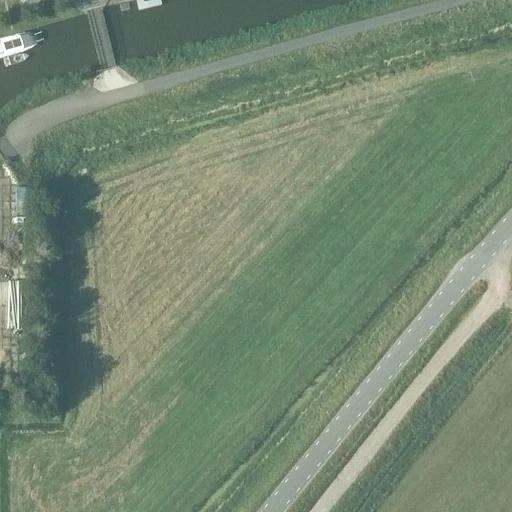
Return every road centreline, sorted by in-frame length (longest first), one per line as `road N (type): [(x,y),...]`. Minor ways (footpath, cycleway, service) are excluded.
road 1 (unclassified): [(0,151),(45,120),(114,97),(462,0)]
road 2 (tertiary): [(275,511),(511,228)]
